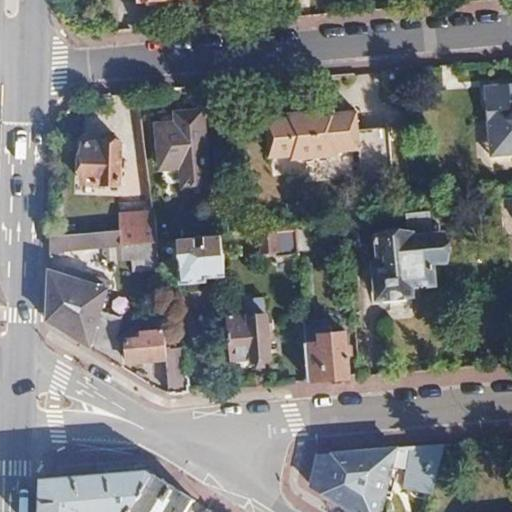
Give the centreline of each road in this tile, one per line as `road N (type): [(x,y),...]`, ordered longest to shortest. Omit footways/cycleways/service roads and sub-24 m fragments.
road 1 (residential): [(30,63),(511,28)]
road 2 (residential): [(169,440),(511,407)]
road 3 (primary): [(3,372),(21,314),(30,63)]
road 4 (tertiary): [(142,423),(60,378),(3,372)]
road 5 (tertiary): [(3,427),(142,423)]
road 6 (tertiary): [(282,511),(169,440)]
